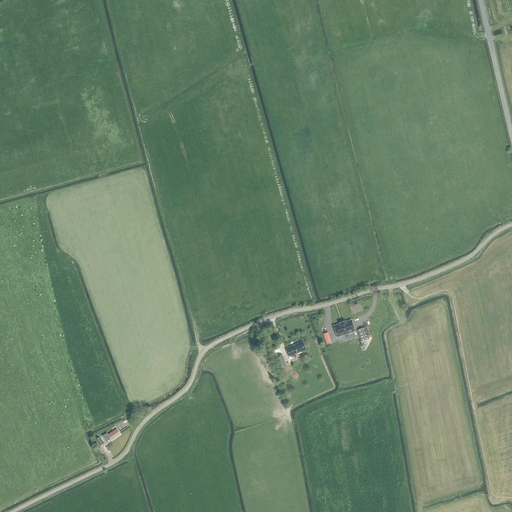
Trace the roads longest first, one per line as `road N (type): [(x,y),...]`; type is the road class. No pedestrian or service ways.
road 1 (unclassified): [(12,511),(124,454),(146,419),(190,383),(206,347),(284,312),(434,273),(511,224)]
road 2 (tertiary): [(511,143),(479,0)]
